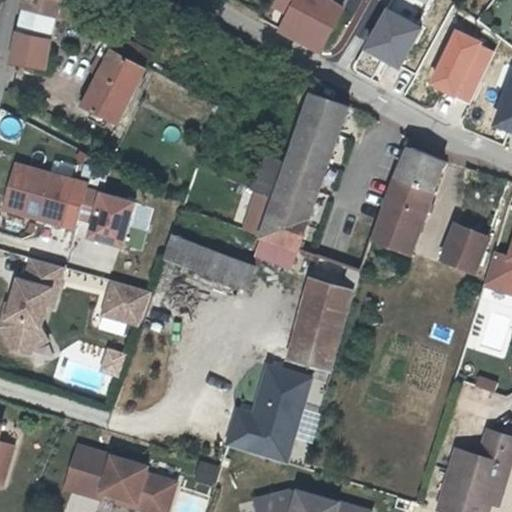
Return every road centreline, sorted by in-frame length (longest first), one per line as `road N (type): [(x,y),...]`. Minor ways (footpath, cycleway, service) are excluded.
road 1 (residential): [(511,164),(334,77)]
road 2 (residential): [(334,77),(197,0)]
